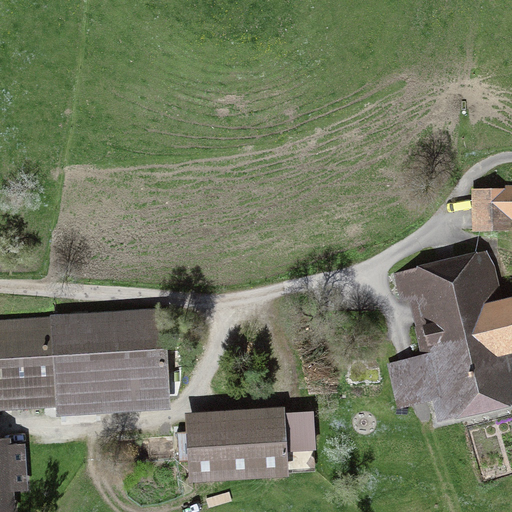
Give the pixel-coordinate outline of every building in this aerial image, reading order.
[(511,227),(511,189),(477,190),(478,228),(511,227)] [(417,326),(424,356),(390,364),(400,407),(447,396),(450,407),(509,393),(498,347),(511,344),(511,305),(501,308),(490,259),(481,254),(397,274),(403,299),(422,295),(429,323),(417,326)] [(161,315),(55,321),(59,403),(166,396),(161,315)] [(0,406),(59,403),(55,321),(0,323),(0,406)] [(315,468),(312,418),(191,424),(194,475),(315,468)] [(0,511),(6,511),(5,489),(23,488),(21,447),(0,447),(0,511)]
